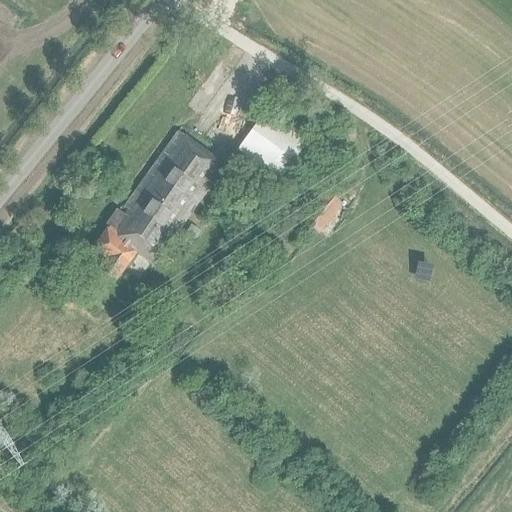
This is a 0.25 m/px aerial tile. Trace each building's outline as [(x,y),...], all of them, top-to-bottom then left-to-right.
[(235,152),(276,182),(305,143),(264,112),(235,152)] [(224,169),(175,134),(123,207),(126,210),(121,216),(115,212),(104,227),(107,229),(91,252),(105,262),(99,271),(116,283),(134,257),(153,270),(184,226),(202,200),(224,169)] [(317,235),(341,205),(322,190),(298,219),(317,235)] [(228,196),(215,212),(233,227),(246,211),(228,196)] [(190,226),(181,240),(191,247),(200,233),(190,226)] [(417,260),(414,276),(431,279),(434,263),(417,260)]
